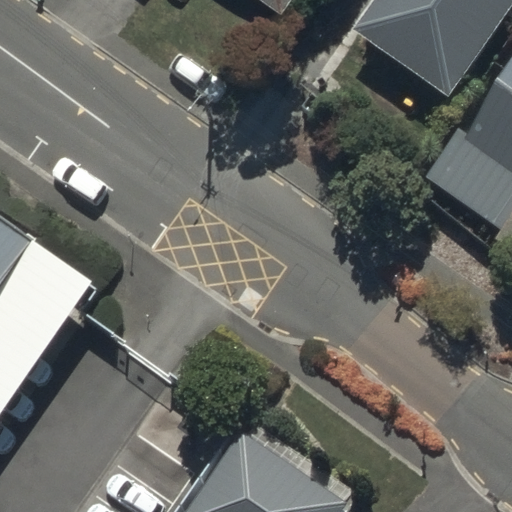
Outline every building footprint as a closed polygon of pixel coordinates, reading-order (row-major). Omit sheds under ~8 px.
[(511,0),(389,0),(357,47),(452,113),(511,26),(511,0)] [(511,92),(476,145),(467,139),(433,189),(511,243),(511,92)] [(0,301),(35,250),(0,225),(0,301)] [(0,476),(118,307),(35,250),(0,301),(0,476)] [(346,511),(270,459),(250,445),(202,511),(346,511)]
